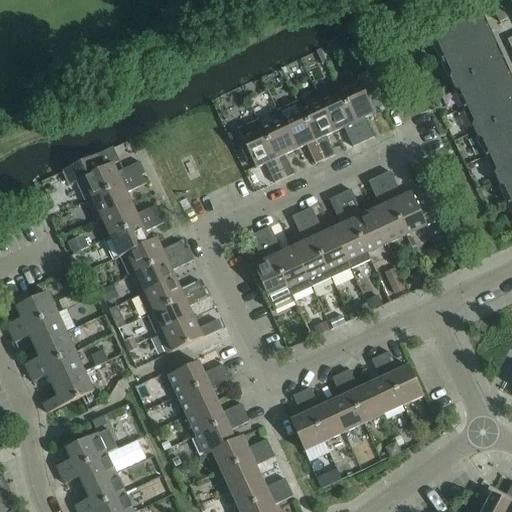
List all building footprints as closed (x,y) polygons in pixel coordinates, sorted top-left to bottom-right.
[(501,5),(493,8),(500,24),(508,20),(501,5)] [(476,16),(431,37),(434,43),(438,45),(445,60),(452,76),(451,80),(453,86),(456,91),(460,93),(468,108),(475,124),(473,128),(476,133),(478,139),(483,141),(490,156),(497,171),(495,176),(498,181),(500,187),(505,188),(511,204),(511,203),(511,92),(510,88),(499,64),(488,40),(476,16)] [(360,85),(341,94),(364,144),(375,139),(366,119),(386,110),(369,74),(357,79),(360,85)] [(339,88),(319,98),(335,134),(345,129),(354,148),(364,144),(341,94),(339,88)] [(319,98),(299,107),(302,112),(325,162),(336,157),(336,156),(327,138),(335,134),(319,98)] [(298,104),(278,113),(282,122),(296,152),(305,148),(315,167),(325,162),(302,112),(299,107),(298,104)] [(259,121),(240,130),(244,139),(243,140),(257,170),(266,166),(275,185),(286,180),(262,131),(263,131),(259,121)] [(263,131),(262,131),(286,180),(297,175),(296,174),(288,156),(296,152),(282,122),(263,131)] [(246,149),(239,153),(245,165),(252,161),(246,149)] [(108,153),(65,173),(71,186),(78,183),(81,189),(88,202),(142,177),(146,176),(141,164),(124,171),(114,150),(108,153)] [(392,172),(381,178),(407,235),(427,226),(429,230),(441,225),(424,188),(412,194),(413,195),(402,200),(402,199),(399,195),(402,194),(392,172)] [(142,177),(88,202),(97,222),(102,219),(132,206),(127,194),(146,186),(142,177)] [(381,178),(370,183),(380,204),(382,203),(384,208),(373,213),(388,244),(388,243),(407,235),(381,178)] [(352,191),(341,196),(368,253),(377,249),(387,244),(388,244),(373,213),(363,218),(361,213),(362,212),(352,191)] [(341,196),(330,201),(340,222),(342,221),(345,226),(334,231),(353,271),(373,262),(368,253),(341,196)] [(132,206),(102,219),(111,239),(160,216),(156,206),(137,215),(132,206)] [(313,209),(302,214),(334,280),(353,271),(334,231),(324,236),(321,231),(323,230),(313,209)] [(302,214),(293,218),(305,244),(295,249),(314,289),(334,280),(302,214)] [(111,239),(106,241),(115,261),(122,258),(121,257),(150,244),(150,243),(145,233),(164,224),(160,216),(111,239)] [(273,228),(264,232),(294,298),(314,289),(295,249),(285,253),(273,228)] [(264,232),(253,237),(262,259),(264,258),(266,262),(256,267),(273,307),(294,298),(264,232)] [(84,237),(69,244),(74,256),(90,249),(84,237)] [(150,244),(121,257),(122,258),(131,277),(186,252),(181,243),(163,251),(157,240),(150,243),(150,244)] [(186,252),(131,277),(140,297),(176,280),(173,272),(195,262),(189,250),(186,252)] [(396,269),(385,274),(395,296),(406,291),(396,269)] [(421,272),(409,277),(415,289),(426,283),(421,272)] [(176,280),(140,297),(149,316),(154,314),(204,291),(200,282),(181,291),(176,280)] [(114,285),(100,292),(106,303),(119,297),(114,285)] [(154,314),(149,316),(158,336),(164,334),(195,319),(189,308),(208,300),(204,291),(154,314)] [(22,321),(8,327),(11,335),(57,314),(47,294),(45,295),(36,299),(16,309),(22,321)] [(379,296),(367,302),(372,311),(383,306),(379,296)] [(368,305),(356,310),(359,318),(371,313),(368,305)] [(119,307),(110,312),(118,330),(128,326),(119,307)] [(57,314),(11,335),(16,344),(30,338),(35,348),(66,333),(57,314)] [(342,316),(330,322),(334,330),(346,324),(342,316)] [(164,334),(158,336),(168,356),(222,330),(218,321),(199,330),(195,319),(164,334)] [(327,323),(315,328),(319,337),(331,332),(327,323)] [(40,360),(26,366),(30,374),(76,353),(66,333),(35,348),(40,360)] [(133,338),(125,342),(130,353),(138,349),(133,338)] [(104,351),(92,357),(97,367),(109,361),(104,351)] [(76,353),(30,374),(35,384),(49,378),(53,387),(85,372),(76,353)] [(389,353),(380,357),(403,407),(423,398),(409,367),(398,372),(389,353)] [(380,380),(370,385),(384,416),(403,407),(380,357),(372,362),(380,380)] [(200,363),(169,378),(178,398),(229,375),(224,366),(206,375),(200,363)] [(351,371),(341,376),(364,425),(384,416),(370,385),(359,390),(351,371)] [(58,398),(44,405),(48,414),(85,396),(94,392),(85,372),(53,387),(58,398)] [(229,375),(178,398),(188,418),(219,403),(214,392),(233,383),(229,375)] [(341,398),(331,403),(345,434),(364,425),(341,376),(332,380),(341,398)] [(311,389),(302,394),(325,443),(345,434),(331,403),(320,408),(311,389)] [(302,417),(291,422),(296,434),(297,436),(305,453),(325,443),(302,394),(293,398),(302,417)] [(219,403),(188,418),(197,437),(247,414),(243,406),(242,406),(224,415),(219,403)] [(247,414),(197,437),(206,458),(213,454),(212,453),(236,442),(231,432),(251,423),(247,414)] [(72,461),(57,468),(61,477),(108,456),(98,435),(67,450),(72,461)] [(400,437),(395,439),(400,447),(404,445),(400,437)] [(236,442),(212,453),(213,454),(222,474),(272,451),(267,441),(248,450),(243,438),(236,442)] [(396,443),(386,448),(390,458),(401,453),(396,443)] [(272,451),(222,474),(231,493),(262,478),(257,468),(276,459),(272,451)] [(108,456),(61,477),(65,486),(81,479),(86,490),(117,476),(108,456)] [(178,459),(173,462),(176,468),(181,466),(178,459)] [(321,490),(342,481),(338,470),(317,480),(321,490)] [(0,491),(8,487),(3,476),(0,477),(0,491)] [(91,501),(75,508),(76,511),(91,511),(126,496),(117,476),(86,490),(91,501)] [(262,478),(231,493),(239,511),(242,511),(290,490),(286,480),(267,489),(262,478)] [(8,487),(0,491),(0,511),(4,511),(11,509),(6,498),(12,495),(8,487)] [(485,509),(483,511),(511,511),(511,487),(505,501),(492,495),(490,499),(486,497),(487,495),(482,493),(480,495),(478,499),(475,505),(485,509)] [(290,490),(242,511),(277,511),(275,507),(294,498),(290,490)] [(133,511),(126,496),(91,511),(133,511)]
